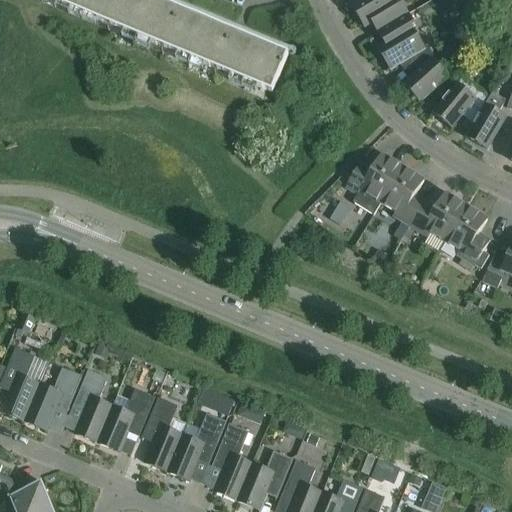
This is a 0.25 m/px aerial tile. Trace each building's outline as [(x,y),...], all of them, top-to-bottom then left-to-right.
[(288,55),(283,53),(154,0),(44,0),(272,94),(288,55)] [(378,34),(408,16),(401,5),(397,7),(392,0),(359,0),(350,6),(364,29),(372,24),(378,34)] [(414,27),(408,16),(378,34),(384,44),(376,49),(390,71),(398,66),(406,78),(431,56),(426,47),(423,50),(410,29),(414,27)] [(403,86),(419,104),(447,79),(431,61),(403,86)] [(440,90),(425,109),(451,130),(475,101),(456,85),(447,96),(440,90)] [(505,119),(497,114),(504,102),(492,95),(465,139),(486,151),(505,119)] [(373,217),(380,205),(402,169),(381,156),(372,171),(361,164),(345,189),(357,196),(352,204),(373,217)] [(423,182),(402,169),(380,205),(401,217),(398,221),(409,228),(425,203),(414,196),(423,182)] [(425,203),(409,228),(421,235),(424,231),(444,243),(466,208),(445,195),(436,209),(425,203)] [(466,208),(444,243),(456,251),(454,255),(462,260),(458,267),(470,274),(489,242),(478,235),(487,220),(466,208)] [(369,226),(361,240),(374,247),(381,232),(369,226)] [(511,244),(500,271),(511,276),(511,244)] [(474,299),(482,281),(468,275),(460,293),(474,299)] [(19,331),(15,342),(22,345),(27,334),(19,331)] [(109,352),(98,347),(95,355),(106,359),(109,352)] [(7,370),(0,386),(0,389),(10,394),(1,414),(24,424),(39,387),(25,381),(34,359),(15,351),(7,370)] [(39,387),(24,424),(46,433),(54,413),(65,417),(81,379),(62,370),(53,393),(39,387)] [(88,372),(72,411),(82,416),(75,435),(74,436),(96,445),(112,408),(98,402),(107,380),(88,372)] [(112,408),(96,445),(119,454),(119,453),(125,439),(127,434),(138,439),(154,400),(135,392),(126,414),(112,408)] [(166,474),(181,437),(168,431),(177,408),(158,400),(141,440),(152,444),(144,465),(166,474)] [(242,406),(238,417),(242,418),(251,416),(253,410),(242,406)] [(195,443),(181,437),(166,474),(188,483),(197,463),(207,467),(225,424),(206,416),(195,443)] [(236,503),(251,466),(237,460),(248,434),(229,426),(211,469),(222,473),(214,494),(236,503)] [(296,428),(293,434),(296,439),(301,442),(305,431),(296,428)] [(310,435),(306,444),(315,448),(319,439),(310,435)] [(266,472),(251,466),(236,503),(258,511),(267,492),(278,496),(292,461),(273,454),(266,472)] [(364,455),(357,473),(368,478),(375,460),(364,455)] [(375,462),(373,469),(382,472),(385,466),(375,462)] [(296,463),(281,498),(292,502),(288,511),(314,511),(321,495),(307,489),(315,471),(296,463)] [(0,466),(0,484),(6,487),(10,497),(8,498),(9,501),(6,502),(1,506),(0,506),(0,511),(53,511),(42,484),(19,493),(18,494),(12,481),(0,475),(0,468),(1,466),(0,466)] [(421,480),(412,476),(409,484),(418,487),(421,480)] [(321,495),(314,511),(353,511),(362,490),(343,483),(336,501),(321,495)] [(365,492),(357,511),(379,511),(384,500),(365,492)] [(424,503),(421,511),(424,511),(436,511),(438,509),(424,503)]
